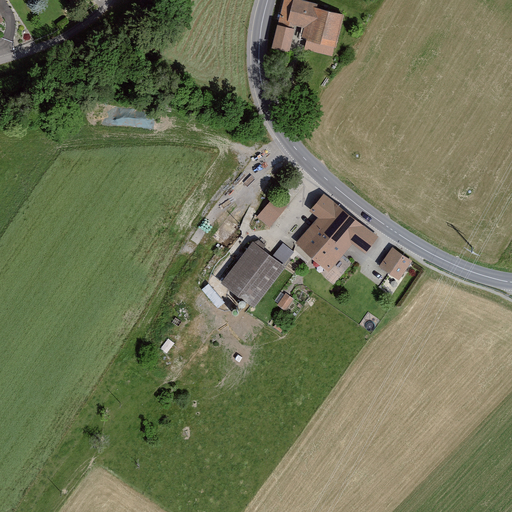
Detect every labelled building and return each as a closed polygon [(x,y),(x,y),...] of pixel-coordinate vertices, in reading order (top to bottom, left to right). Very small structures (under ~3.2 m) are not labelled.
[(293,0),(294,1),(289,0),(285,0),(274,47),(290,51),(296,26),(303,28),(300,39),(306,40),(303,51),(334,58),(344,15),(318,9),(318,4),(300,0),(293,0)] [(272,226),(288,204),(273,194),(258,217),(272,226)] [(379,235),(319,195),(306,215),(312,219),(293,248),(328,272),(347,244),(365,256),(379,235)] [(282,267),(251,242),(215,287),(247,312),(282,267)] [(415,265),(393,248),(376,269),(398,286),(415,265)] [(286,309),(295,297),(286,291),(278,303),(286,309)]
